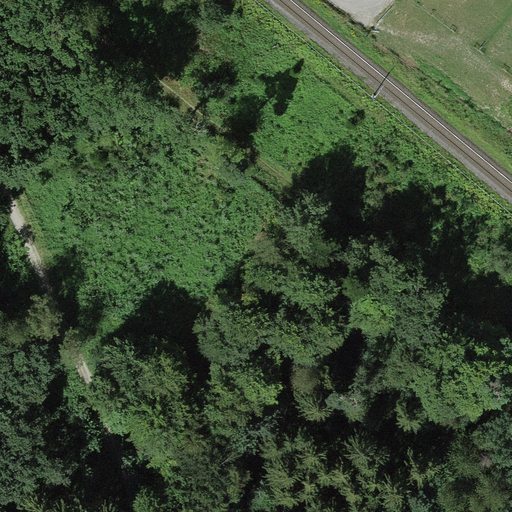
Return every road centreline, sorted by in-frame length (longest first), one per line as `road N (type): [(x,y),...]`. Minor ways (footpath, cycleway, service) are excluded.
road 1 (track): [(60,0),(511,352)]
road 2 (track): [(142,511),(0,179)]
